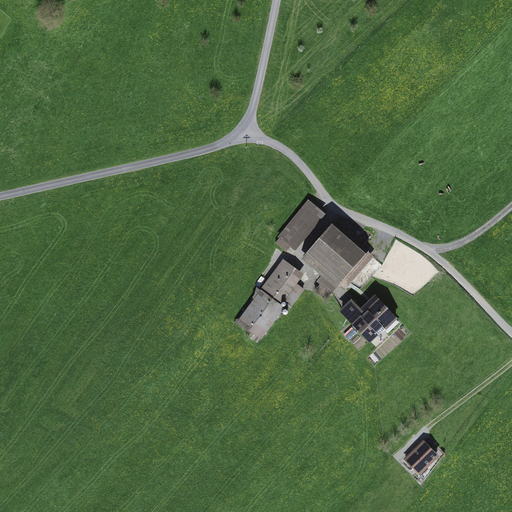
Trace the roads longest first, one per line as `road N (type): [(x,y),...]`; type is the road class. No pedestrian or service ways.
road 1 (unclassified): [(246,134),(287,149),(337,203),(432,252),(511,329)]
road 2 (unclassified): [(0,195),(246,134)]
road 3 (unclassified): [(246,134),(276,0)]
